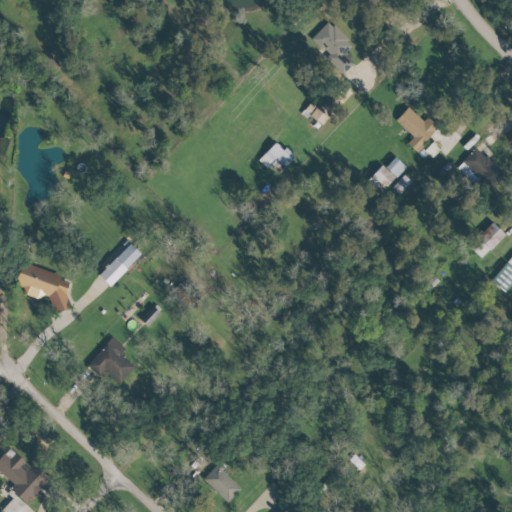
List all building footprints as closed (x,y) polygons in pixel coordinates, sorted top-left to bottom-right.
[(310,40),(345,72),(353,64),(343,55),(353,44),(328,21),(310,40)] [(321,127),(331,114),(312,99),(302,112),(321,127)] [(413,137),(407,143),(416,152),(439,127),(428,117),(424,121),(408,107),(396,121),(413,137)] [(294,158),(276,141),(258,161),(267,169),(271,165),(280,173),(294,158)] [(488,187),(502,172),(476,147),(461,162),(488,187)] [(385,168),(382,165),(368,180),(381,192),(406,166),(395,156),(385,168)] [(412,182),(405,174),(392,187),(399,194),(412,182)] [(482,259),(506,234),(494,223),(470,247),(482,259)] [(99,274),(110,286),(142,255),(131,243),(99,274)] [(503,290),(511,280),(511,257),(491,280),(503,290)] [(23,263),(15,285),(25,288),(23,292),(49,302),(48,306),(62,311),(73,281),(23,263)] [(160,312),(152,305),(140,319),(148,326),(160,312)] [(104,371),(120,384),(134,366),(120,355),(125,349),(111,337),(88,366),(100,376),(104,371)] [(0,511),(18,511),(49,478),(33,463),(30,466),(10,448),(0,458),(0,471),(14,485),(7,493),(12,498),(0,510),(0,511)] [(241,488),(216,465),(203,480),(227,503),(241,488)]
